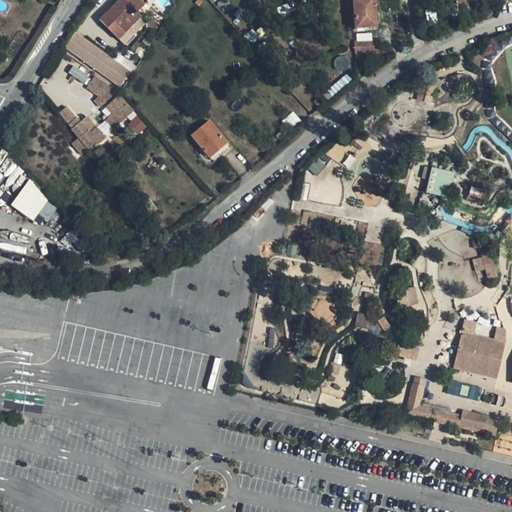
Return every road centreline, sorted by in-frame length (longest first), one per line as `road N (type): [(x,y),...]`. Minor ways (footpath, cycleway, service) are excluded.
road 1 (residential): [(0,260),(65,270),(115,267),(170,246),(400,66),(452,37),(511,18)]
road 2 (residential): [(9,104),(74,0)]
